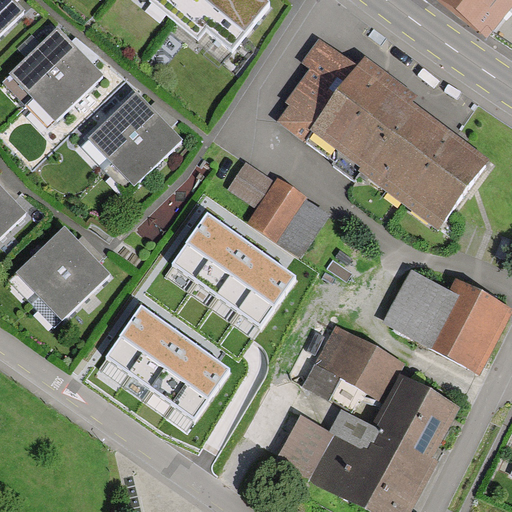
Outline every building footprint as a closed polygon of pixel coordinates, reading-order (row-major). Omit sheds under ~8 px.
[(0,0),(0,28),(18,11),(7,0),(0,0)] [(232,51),(269,5),(262,0),(149,0),(148,1),(198,41),(207,30),(232,51)] [(511,0),(437,0),(486,40),(511,9),(511,0)] [(46,131),(100,78),(86,64),(72,50),(55,33),(1,86),(46,131)] [(432,235),(484,163),(407,108),(413,99),(361,62),(354,71),(318,46),(300,70),(308,76),(273,124),(305,147),(312,138),(359,171),(353,178),(432,235)] [(124,196),(178,143),(165,129),(151,115),(133,97),(79,151),(124,196)] [(262,212),(249,238),(309,269),(336,215),(245,169),(231,197),(262,212)] [(0,237),(23,215),(7,200),(0,192),(0,237)] [(172,276),(266,335),(299,283),(205,224),(172,276)] [(53,330),(107,277),(91,261),(80,251),(62,232),(8,285),(53,330)] [(477,374),(507,312),(454,286),(449,296),(409,276),(383,328),(477,374)] [(114,368),(208,427),(241,375),(147,316),(114,368)] [(379,403),(398,366),(333,333),(302,392),(326,404),(338,381),(379,403)] [(274,462),(368,511),(403,511),(432,460),(425,456),(431,445),(453,405),(399,376),(370,430),(341,414),(329,436),(297,419),(274,462)]
